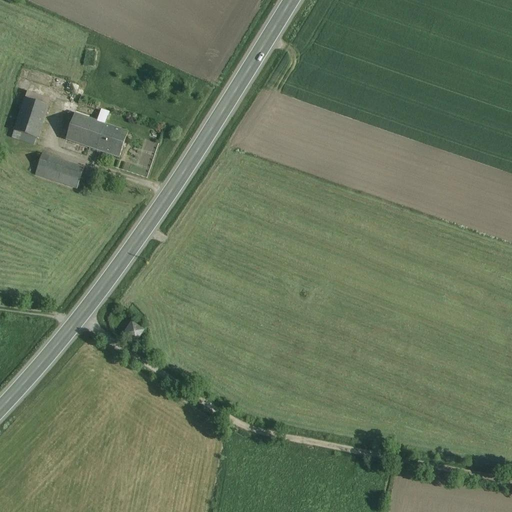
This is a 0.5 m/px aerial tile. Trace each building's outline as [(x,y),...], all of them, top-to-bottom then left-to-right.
[(97,103),(80,97),(78,103),(95,109),(97,103)] [(24,98),(13,130),(37,138),(47,106),(24,98)] [(100,110),(97,120),(106,123),(109,113),(100,110)] [(66,139),(98,150),(106,125),(107,124),(106,123),(97,120),(74,113),(66,139)] [(106,125),(98,150),(120,157),(128,132),(106,125)] [(84,168),(42,153),(34,175),(76,190),(84,168)] [(139,342),(147,331),(135,322),(127,334),(139,342)]
